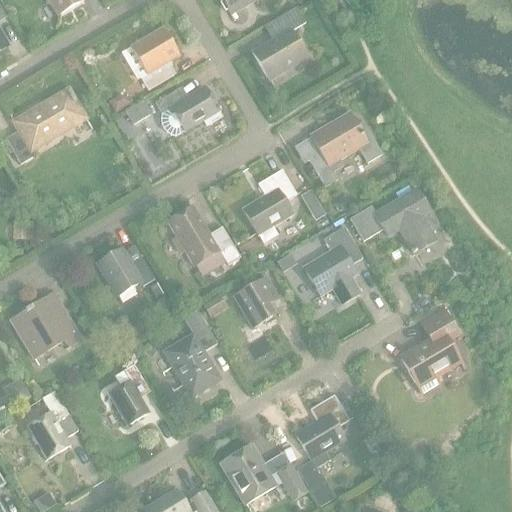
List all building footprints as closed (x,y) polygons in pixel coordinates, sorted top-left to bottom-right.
[(47,0),(57,17),(82,2),(80,0),(47,0)] [(219,0),(229,16),(255,0),(219,0)] [(252,55),(267,81),(304,59),(289,33),(304,25),(295,9),(269,24),(278,39),(252,55)] [(139,80),(146,93),(172,77),(165,65),(177,58),(161,31),(130,49),(146,76),(139,80)] [(205,128),(220,118),(203,89),(180,103),(174,92),(154,105),(160,116),(160,121),(160,126),(162,130),(165,134),(170,137),(174,138),(183,133),(183,134),(202,123),(205,128)] [(3,141),(19,167),(34,158),(31,153),(84,121),(67,92),(12,124),(17,133),(3,141)] [(124,113),(132,126),(150,114),(142,101),(124,113)] [(361,124),(355,128),(348,115),(334,123),(335,124),(324,130),(323,129),(309,138),(319,155),(307,162),(323,189),(336,182),(328,168),(358,151),(366,165),(381,156),(361,124)] [(241,211),(262,246),(276,238),(271,229),(291,217),(283,204),(295,197),(280,172),(256,186),(263,198),(241,211)] [(412,255),(435,242),(416,211),(424,206),(415,191),(374,215),(370,208),(348,221),(361,243),(382,231),(386,238),(398,232),(412,255)] [(226,239),(214,246),(191,208),(166,224),(175,239),(171,242),(179,255),(183,253),(192,268),(195,267),(202,278),(224,265),(226,267),(239,260),(226,239)] [(12,240),(32,241),(33,223),(13,222),(12,240)] [(340,307),(359,295),(350,280),(355,277),(349,267),(361,260),(342,229),(322,242),(329,254),(302,270),(319,298),(331,291),(340,307)] [(140,259),(129,266),(120,251),(96,265),(116,298),(139,284),(141,288),(153,281),(140,259)] [(232,299),(251,330),(273,318),(266,307),(277,301),(264,280),(232,299)] [(62,312),(50,319),(40,302),(30,308),(29,307),(23,311),(25,313),(9,323),(32,361),(63,342),(67,349),(80,342),(62,312)] [(399,359),(420,396),(438,385),(435,379),(459,364),(447,342),(457,336),(441,310),(418,323),(429,341),(399,359)] [(163,354),(190,399),(219,382),(209,365),(203,354),(216,346),(195,312),(181,320),(191,337),(163,354)] [(107,396),(126,428),(147,415),(129,383),(139,377),(132,367),(122,373),(128,383),(107,396)] [(26,429),(45,462),(69,448),(56,427),(69,419),(54,393),(41,401),(49,415),(26,429)] [(294,437),(314,472),(329,463),(324,454),(343,442),(335,429),(347,422),(332,397),(308,412),(316,424),(294,437)] [(249,447),(219,466),(240,501),(259,490),(262,496),(281,484),(292,502),(305,494),(288,467),(282,456),(262,468),(249,447)] [(191,504),(184,508),(175,492),(142,511),(212,511),(202,494),(190,502),(191,504)]
